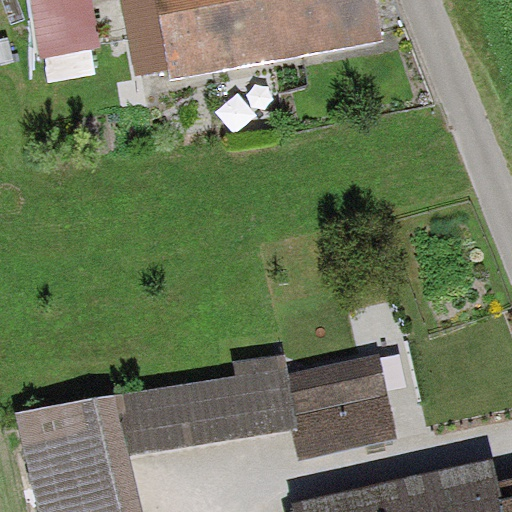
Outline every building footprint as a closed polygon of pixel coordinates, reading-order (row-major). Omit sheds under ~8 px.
[(36,0),(44,91),(105,86),(97,0),(36,0)] [(383,44),(375,0),(187,0),(201,76),(383,44)] [(290,378),(287,357),(236,365),(237,378),(114,396),(20,417),(41,511),(142,511),(130,458),(293,430),(297,429),(290,378)] [(380,357),(290,378),(297,429),(293,430),(300,461),(396,440),(380,357)] [(293,511),(511,511),(511,481),(498,485),(493,464),(293,511)]
